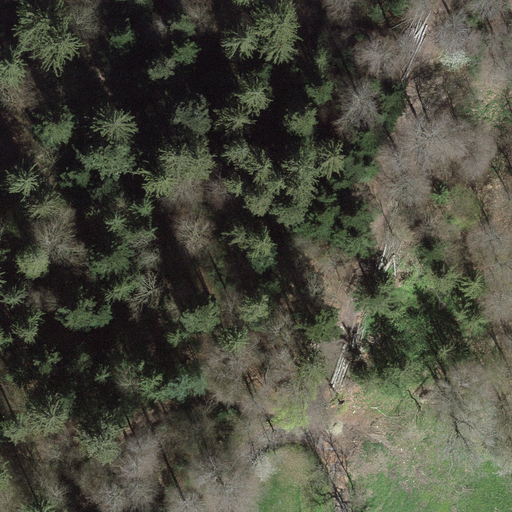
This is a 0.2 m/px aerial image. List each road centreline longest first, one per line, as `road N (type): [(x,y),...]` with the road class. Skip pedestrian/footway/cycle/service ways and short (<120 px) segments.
road 1 (track): [(307,424),(227,393),(178,399),(116,441),(90,505),(78,511)]
road 2 (track): [(307,424),(262,435),(232,467),(218,511)]
